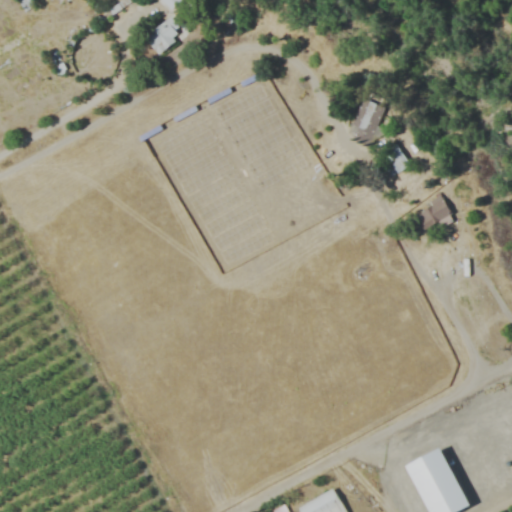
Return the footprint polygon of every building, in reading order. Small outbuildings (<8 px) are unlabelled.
[(160,0),(158,3),(171,14),(182,0),(160,0)] [(144,41),(158,56),(182,33),(168,18),(144,41)] [(65,75),(54,53),(47,56),(58,78),(65,75)] [(352,143),(369,149),(384,111),(361,101),(350,128),(357,131),(352,143)] [(376,163),(394,179),(409,163),(392,147),(376,163)] [(450,215),(440,198),(414,214),(424,231),(450,215)] [(298,507),(300,511),(344,511),(334,490),(298,507)]
